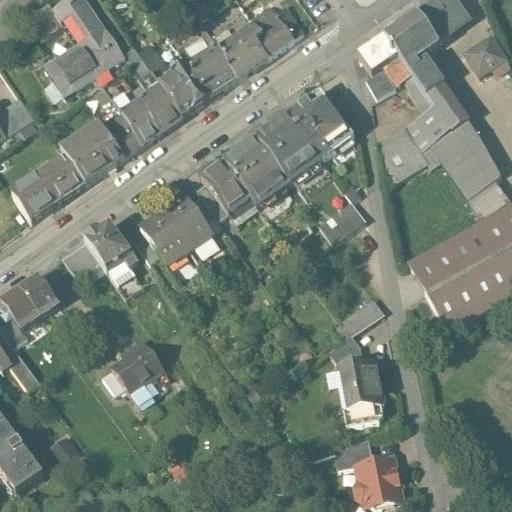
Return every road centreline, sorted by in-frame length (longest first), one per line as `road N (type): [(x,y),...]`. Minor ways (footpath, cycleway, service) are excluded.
road 1 (residential): [(346,47),(439,506)]
road 2 (residential): [(0,283),(346,47)]
